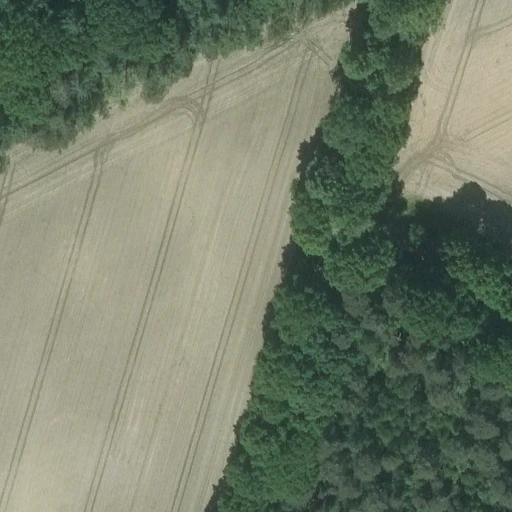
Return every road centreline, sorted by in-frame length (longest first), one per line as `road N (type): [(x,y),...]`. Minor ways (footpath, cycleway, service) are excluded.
road 1 (track): [(511,299),(340,195),(246,511)]
road 2 (track): [(403,0),(346,198)]
